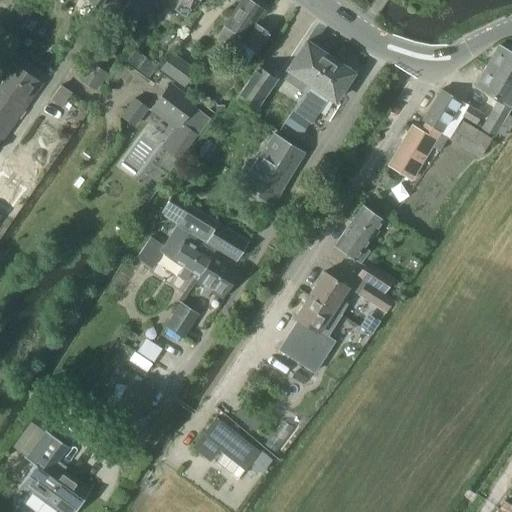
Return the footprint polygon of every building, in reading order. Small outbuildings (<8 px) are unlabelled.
[(179,0),(174,8),(185,17),(197,0),(179,0)] [(249,0),(241,0),(217,35),(237,49),(241,43),(256,53),(270,33),(255,23),(264,10),(249,0)] [(282,81),(296,90),(294,94),(301,99),(328,57),(306,42),(288,69),(289,70),(282,81)] [(511,53),(498,46),(487,65),(487,66),(511,79),(511,53)] [(194,70),(171,54),(159,70),(182,86),(194,70)] [(102,60),(93,55),(78,79),(97,91),(108,73),(98,67),(102,60)] [(328,57),(301,99),(294,109),(311,120),(328,96),(334,100),(352,73),(328,57)] [(0,143),(26,107),(23,105),(40,82),(10,60),(0,74),(0,143)] [(276,78),(258,66),(236,98),(275,125),(280,117),(259,103),(276,78)] [(475,86),(497,99),(489,113),(502,121),(506,114),(511,103),(511,79),(487,66),(475,86)] [(160,146),(180,160),(210,119),(194,107),(197,102),(170,82),(149,111),(173,128),(160,146)] [(60,86),(51,99),(61,106),(70,92),(60,86)] [(422,121),(425,122),(421,129),(411,124),(387,166),(412,181),(432,147),(440,151),(447,139),(479,158),(491,138),(461,120),(463,117),(476,124),(483,112),(441,88),(422,121)] [(133,97),(120,115),(134,125),(147,108),(133,97)] [(224,105),(216,105),(216,115),(224,115),(224,105)] [(481,127),(494,134),(496,132),(504,136),(511,124),(511,117),(506,114),(502,121),(489,113),(481,127)] [(303,153),(273,134),(241,184),(272,204),(303,153)] [(206,160),(216,145),(206,139),(196,154),(206,160)] [(396,181),(384,174),(379,183),(391,189),(396,181)] [(174,195),(162,215),(236,260),(248,242),(174,195)] [(298,216),(307,203),(297,196),(288,210),(298,216)] [(336,245),(338,246),(361,262),(369,251),(364,247),(382,220),(362,206),(336,245)] [(163,253),(173,259),(199,276),(215,252),(217,250),(190,233),(176,225),(163,245),(150,236),(136,257),(152,268),(163,253)] [(200,292),(207,296),(210,291),(222,298),(241,268),(215,252),(199,276),(195,281),(204,286),(200,292)] [(383,293),(394,277),(367,260),(357,275),(383,293)] [(324,272),(309,294),(341,314),(348,303),(340,298),(348,287),(336,280),(324,272)] [(362,279),(353,291),(386,311),(392,300),(362,279)] [(302,322),(287,346),(321,370),(330,357),(334,352),(337,347),(339,344),(330,338),(327,336),(341,314),(309,294),(294,317),(302,322)] [(198,314),(180,302),(165,326),(183,337),(198,314)] [(157,391),(134,376),(105,421),(128,435),(157,391)] [(215,416),(192,447),(209,461),(218,450),(244,470),(250,463),(262,472),(273,458),(242,434),(241,435),(215,416)] [(283,420),(265,444),(275,452),(293,428),(283,420)] [(26,486),(62,511),(76,511),(86,497),(88,499),(92,494),(87,490),(87,489),(63,473),(67,467),(58,460),(67,448),(69,449),(70,448),(44,430),(43,432),(45,433),(27,459),(25,458),(24,459),(35,466),(27,478),(24,477),(21,482),(26,486)]
